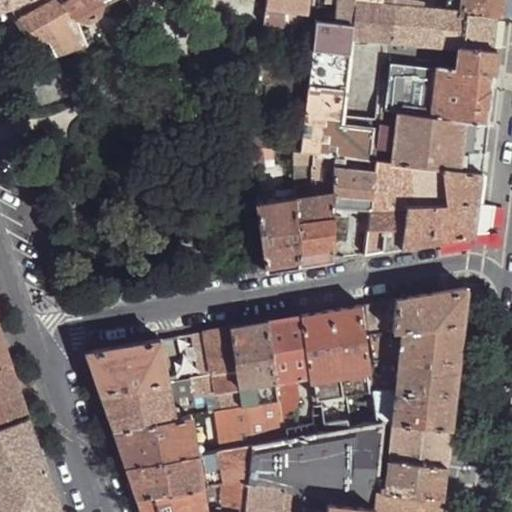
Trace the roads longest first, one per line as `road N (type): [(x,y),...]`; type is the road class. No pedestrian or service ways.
road 1 (tertiary): [(511,246),(32,338)]
road 2 (secondary): [(481,511),(511,290)]
road 3 (secondary): [(32,338),(97,511)]
